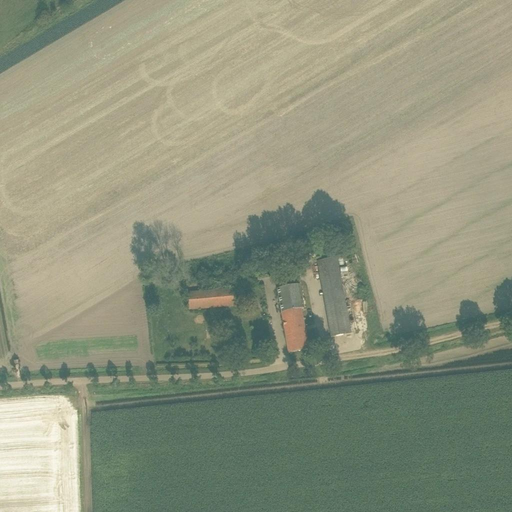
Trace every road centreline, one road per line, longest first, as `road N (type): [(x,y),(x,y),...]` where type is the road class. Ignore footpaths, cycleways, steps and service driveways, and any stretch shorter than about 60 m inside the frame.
road 1 (unclassified): [(0,386),(245,374),(336,360)]
road 2 (track): [(336,360),(511,319)]
